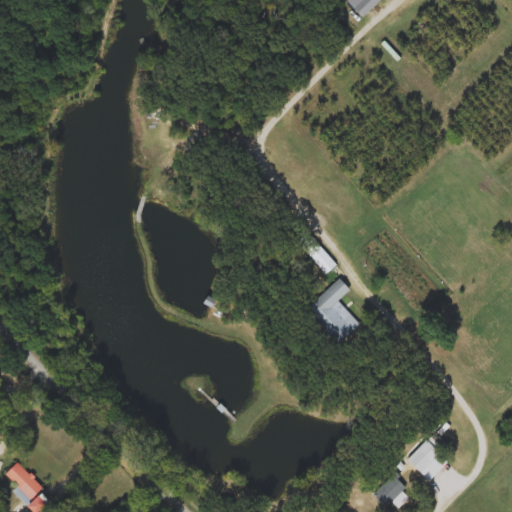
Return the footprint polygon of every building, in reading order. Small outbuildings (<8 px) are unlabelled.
[(383,0),(367,16),(351,0),(383,0)] [(295,241),(307,230),(339,265),(327,276),(295,241)] [(307,311),(341,278),(351,289),(338,302),(361,325),(340,346),(307,311)] [(408,460),(428,439),(441,453),(421,473),(408,460)] [(5,474),(17,462),(44,488),(37,494),(47,505),(40,511),(35,511),(13,490),(16,486),(5,474)] [(407,488),(387,508),(374,494),(394,474),(407,488)]
